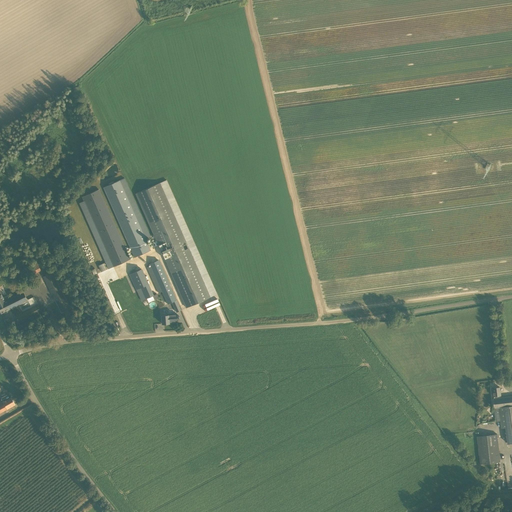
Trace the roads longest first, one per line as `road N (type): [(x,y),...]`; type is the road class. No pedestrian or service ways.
road 1 (unclassified): [(9,353),(511,297)]
road 2 (unclassified): [(122,511),(51,427),(9,353)]
